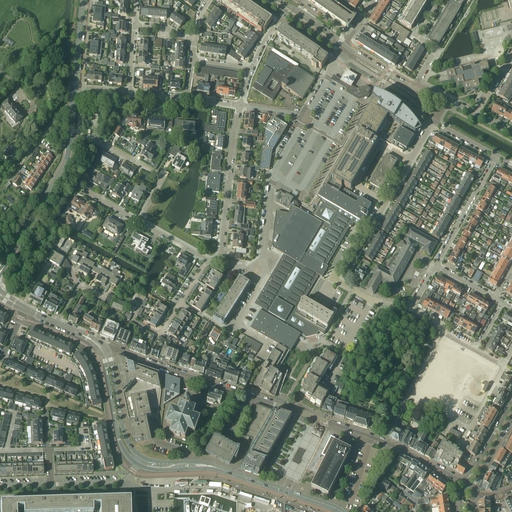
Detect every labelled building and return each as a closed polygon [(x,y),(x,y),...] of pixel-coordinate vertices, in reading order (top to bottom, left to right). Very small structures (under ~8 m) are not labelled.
[(127,9),(128,3),(124,2),(124,0),(112,0),(112,2),(117,2),(121,6),(120,9),(127,9)] [(264,31),(272,20),(272,19),(264,14),(243,0),(216,0),(216,1),(261,32),(263,30),(264,31)] [(348,29),(351,26),(354,22),(356,18),(358,14),(357,16),(356,17),(331,0),(306,0),(346,27),(348,29)] [(351,0),(348,5),(355,9),(358,4),(351,0)] [(412,0),(399,22),(411,29),(428,0),(412,0)] [(463,3),(464,0),(452,0),(451,2),(450,2),(428,40),(437,46),(460,8),(463,3)] [(381,1),(378,6),(385,10),(388,6),(381,1)] [(94,9),(93,16),(102,17),(105,17),(111,18),(111,15),(105,14),(106,6),(103,6),(103,3),(98,3),(97,9),(94,9)] [(378,6),(375,12),(381,16),(385,10),(378,6)] [(215,9),(212,14),(219,18),(222,14),(215,9)] [(375,12),(372,16),(378,20),(381,16),(375,12)] [(170,20),(175,24),(180,17),(174,13),(170,20)] [(212,14),(208,19),(215,24),(219,18),(212,14)] [(93,16),(93,23),(97,23),(96,26),(104,27),(104,24),(101,24),(101,20),(105,20),(105,17),(102,17),(93,16)] [(375,25),(378,20),(372,16),(369,21),(375,25)] [(180,17),(175,24),(180,27),(185,21),(180,17)] [(121,20),(113,19),(112,23),(119,23),(119,29),(118,29),(118,32),(125,33),(126,23),(121,23),(121,20)] [(205,29),(205,31),(210,32),(211,30),(215,24),(208,19),(204,25),(205,25),(203,28),(205,29)] [(367,28),(361,37),(368,41),(375,31),(368,26),(367,28)] [(318,66),(321,69),(328,59),(282,28),(277,36),(280,38),(280,39),(280,41),(282,43),(283,41),(286,44),(286,45),(288,47),(289,46),(292,48),(292,50),(294,51),(295,50),(298,52),(298,54),(300,55),(301,54),(304,56),(304,58),(306,60),(307,58),(310,61),(311,62),(312,64),(311,65),(316,68),(318,66)] [(375,31),(368,41),(375,45),(379,39),(381,35),(375,31)] [(251,34),(248,39),(255,43),(258,38),(251,34)] [(381,35),(379,39),(385,43),(388,39),(381,35)] [(358,42),(357,43),(364,48),(368,41),(361,37),(360,38),(358,42)] [(91,42),(90,49),(98,50),(102,50),(102,43),(102,40),(95,39),(95,42),(91,42)] [(248,39),(244,45),(251,49),(255,43),(248,39)] [(379,39),(375,45),(381,49),(383,48),(385,43),(379,39)] [(385,43),(383,48),(389,52),(395,43),(388,39),(385,43)] [(405,41),(403,44),(407,47),(408,48),(410,45),(411,42),(409,41),(406,39),(405,41)] [(368,41),(364,48),(370,52),(375,45),(368,41)] [(389,52),(388,53),(399,60),(405,50),(399,46),(395,43),(389,52)] [(244,45),(240,50),(247,54),(251,49),(244,45)] [(375,45),(370,52),(377,56),(381,49),(375,45)] [(417,46),(414,52),(421,56),(424,51),(417,46)] [(381,49),(377,56),(384,60),(388,53),(389,52),(383,48),(381,49)] [(90,49),(89,56),(93,56),(93,59),(100,60),(100,57),(101,57),(102,50),(98,50),(90,49)] [(238,62),(241,57),(237,54),(231,50),(228,55),(238,62)] [(237,54),(241,57),(244,59),(247,54),(240,50),(237,54)] [(288,92),(289,91),(302,100),(315,80),(295,67),(282,59),(282,60),(278,58),(279,57),(270,52),(267,56),(268,57),(266,61),(267,62),(264,66),(265,67),(252,88),(269,99),(273,93),(266,90),(272,81),(278,85),(282,87),(282,88),(288,92)] [(414,52),(411,57),(418,61),(421,56),(414,52)] [(388,53),(384,60),(391,65),(395,67),(396,65),(398,61),(399,60),(388,53)] [(411,57),(407,63),(414,67),(418,61),(411,57)] [(404,68),(411,72),(414,67),(407,63),(404,68)] [(446,73),(448,81),(455,79),(456,87),(463,85),(465,93),(480,89),(478,81),(484,80),(483,72),(489,71),(487,63),(479,65),(479,66),(475,67),(474,64),(458,68),(459,71),(454,72),(454,71),(446,73)] [(357,75),(346,69),(340,79),(351,86),(357,75)] [(168,77),(168,87),(171,87),(171,89),(180,89),(180,86),(181,86),(182,81),(176,80),(176,82),(172,82),(172,78),(173,78),(173,72),(172,72),(169,72),(169,74),(168,77)] [(116,75),(115,84),(121,85),(122,82),(123,82),(123,75),(116,75)] [(336,77),(333,82),(346,89),(349,91),(348,90),(348,87),(350,86),(351,86),(341,80),(340,79),(336,77)] [(143,78),(143,87),(150,87),(151,78),(143,78)] [(151,78),(150,87),(157,88),(158,79),(151,78)] [(502,85),(511,91),(511,84),(505,80),(502,85)] [(499,90),(511,98),(511,96),(511,91),(502,85),(499,90)] [(230,89),(228,96),(235,97),(235,92),(236,92),(237,87),(234,86),(233,90),(233,89),(231,89),(230,89)] [(350,86),(348,87),(348,90),(349,91),(359,97),(367,95),(368,95),(371,89),(366,87),(358,89),(357,89),(352,86),(351,86),(350,86)] [(502,101),(508,104),(511,98),(499,90),(496,95),(503,99),(502,101)] [(374,96),(372,101),(373,102),(384,109),(385,108),(388,109),(389,110),(388,111),(389,113),(393,116),(391,120),(390,120),(379,140),(402,153),(403,153),(414,134),(415,134),(416,134),(421,130),(422,130),(421,129),(420,128),(419,127),(419,126),(418,124),(417,123),(415,121),(414,119),(413,118),(411,116),(410,115),(408,113),(407,112),(405,111),(404,110),(402,108),(401,107),(399,106),(397,105),(395,104),(394,103),(392,102),(390,101),(388,100),(387,100),(385,99),(383,98),(381,97),(380,97),(378,96),(377,96),(375,96),(374,95),(374,96)] [(1,104),(0,104),(0,108),(2,111),(5,109),(6,110),(4,112),(15,124),(21,118),(15,111),(11,106),(14,105),(8,98),(1,104)] [(495,105),(491,111),(497,114),(501,108),(497,106),(498,104),(499,101),(496,100),(494,104),(495,105)] [(358,136),(333,180),(337,182),(336,184),(341,188),(343,185),(350,189),(373,151),(378,141),(379,140),(390,120),(391,120),(393,116),(389,113),(388,111),(389,110),(388,109),(385,108),(384,109),(373,102),(358,129),(356,132),(358,133),(356,135),(358,136)] [(501,108),(497,114),(503,117),(507,111),(501,108)] [(507,111),(503,117),(509,120),(511,114),(511,113),(511,111),(511,110),(510,109),(508,108),(507,111)] [(217,118),(216,128),(224,129),(226,114),(217,113),(218,112),(213,111),(212,117),(217,118)] [(245,114),(245,122),(253,123),(254,115),(245,114)] [(127,125),(132,125),(132,129),(134,129),(134,130),(135,130),(137,131),(138,130),(138,129),(140,129),(141,126),(141,118),(128,117),(127,125)] [(149,118),(148,128),(157,128),(157,131),(164,132),(165,120),(149,118)] [(262,147),(262,148),(259,169),(260,169),(268,170),(269,170),(272,151),(287,127),(287,126),(274,118),(273,118),(265,130),(264,145),(265,146),(264,146),(262,146),(262,147)] [(175,121),(174,131),(180,131),(180,129),(183,130),(183,131),(194,132),(194,131),(195,131),(195,123),(183,122),(184,122),(175,121)] [(245,122),(244,129),(253,130),(253,123),(245,122)] [(118,128),(114,134),(119,138),(123,131),(118,128)] [(208,142),(214,142),(214,148),(217,148),(217,149),(222,150),(222,149),(223,149),(224,137),(209,135),(208,142)] [(436,135),(432,142),(438,145),(442,138),(436,135)] [(246,147),(246,151),(250,151),(250,148),(251,141),(255,141),(255,138),(247,137),(246,140),(244,140),(243,147),(246,147)] [(442,138),(438,145),(444,148),(447,141),(442,138)] [(447,141),(444,148),(450,151),(453,145),(447,141)] [(148,143),(141,155),(148,159),(148,158),(152,160),(155,154),(152,152),(155,147),(148,143)] [(127,148),(126,151),(127,151),(128,153),(132,155),(136,147),(133,145),(131,147),(129,147),(129,148),(129,149),(127,148)] [(453,145),(450,151),(456,154),(459,148),(453,145)] [(175,146),(170,155),(176,159),(172,166),(180,170),(180,169),(181,170),(183,166),(182,166),(185,161),(186,160),(185,160),(186,159),(187,160),(190,155),(186,152),(184,155),(178,152),(180,149),(175,146)] [(9,160),(15,153),(9,148),(2,156),(7,159),(9,160)] [(461,149),(457,155),(463,158),(467,152),(461,149)] [(210,171),(215,171),(221,172),(221,168),(220,168),(221,157),(221,153),(212,152),(210,171)] [(251,152),(245,152),(245,155),(242,154),(241,162),(248,162),(249,155),(250,155),(251,152)] [(426,152),(424,156),(431,160),(434,156),(426,152)] [(467,152),(463,158),(469,161),(472,155),(467,152)] [(40,157),(49,163),(52,159),(45,154),(43,156),(41,155),(40,157)] [(105,154),(100,162),(111,168),(110,170),(114,172),(117,166),(114,164),(116,160),(105,154)] [(387,155),(370,184),(380,190),(397,161),(387,155)] [(472,155),(469,161),(472,163),(471,166),(474,167),(475,165),(478,158),(472,155)] [(421,160),(429,164),(431,160),(424,156),(421,160)] [(41,160),(39,162),(46,167),(49,163),(40,157),(39,159),(41,160)] [(478,158),(475,165),(481,168),(484,161),(478,158)] [(419,164),(426,168),(429,164),(421,160),(419,164)] [(35,165),(44,171),(46,167),(39,162),(38,164),(36,163),(35,165)] [(417,168),(424,172),(426,168),(419,164),(417,168)] [(35,168),(34,171),(41,175),(44,171),(35,165),(33,167),(35,168)] [(124,165),(120,172),(131,178),(135,171),(124,165)] [(241,169),(240,178),(250,180),(251,170),(253,171),(254,168),(244,167),(244,170),(241,169)] [(414,172),(422,176),(424,172),(417,168),(414,172)] [(501,180),(502,179),(505,172),(499,169),(498,172),(496,175),(495,175),(493,178),(498,181),(500,179),(501,180)] [(29,173),(38,179),(41,175),(34,171),(32,173),(31,171),(29,173)] [(414,172),(411,177),(419,181),(422,176),(414,172)] [(505,172),(502,179),(507,182),(511,175),(505,172)] [(27,177),(36,183),(38,179),(29,173),(28,175),(27,177)] [(108,185),(111,187),(116,179),(112,177),(111,180),(99,173),(96,178),(92,176),(89,182),(105,191),(108,185)] [(219,193),(220,175),(209,174),(209,177),(208,177),(207,181),(206,187),(209,187),(209,192),(212,193),(212,192),(219,193)] [(463,178),(464,178),(471,182),(472,183),(473,181),(472,180),(473,178),(466,174),(463,178)] [(21,181),(23,183),(25,184),(24,186),(31,191),(33,186),(25,181),(22,179),(20,178),(17,176),(15,180),(12,184),(17,187),(21,181)] [(25,181),(33,186),(36,183),(27,177),(26,179),(25,181)] [(410,178),(408,183),(415,187),(418,183),(410,178)] [(462,182),(469,187),(471,182),(464,178),(462,182)] [(260,311),(250,329),(277,345),(266,364),(257,379),(254,383),(253,385),(262,390),(261,391),(273,395),(274,392),(279,394),(280,393),(280,392),(282,385),(285,379),(285,377),(287,374),(287,372),(285,371),(283,369),(284,367),(284,366),(282,364),(289,352),(290,353),(294,346),(295,343),(298,339),(301,334),(306,338),(311,337),(317,335),(318,332),(323,335),(334,317),(337,312),(334,311),(331,315),(329,314),(327,313),(325,312),(322,310),(321,309),(317,307),(316,306),(312,304),(311,304),(307,302),(306,301),(304,300),(318,275),(322,278),(323,275),(324,274),(328,267),(326,266),(338,246),(339,244),(348,230),(349,227),(351,228),(351,227),(352,226),(352,225),(353,224),(354,222),(353,222),(354,221),(354,220),(355,219),(357,220),(358,220),(359,221),(360,221),(361,222),(364,217),(364,216),(365,217),(366,217),(368,214),(366,213),(371,205),(341,188),(336,184),(337,182),(333,180),(329,187),(328,188),(328,187),(325,185),(318,197),(321,199),(317,206),(316,206),(315,206),(314,206),(314,207),(313,207),(313,208),(313,209),(313,210),(314,210),(314,211),(311,217),(298,209),(293,206),(290,211),(288,214),(276,212),(275,220),(274,230),(274,231),(272,247),(271,248),(283,255),(262,292),(254,305),(262,309),(261,311),(260,311)] [(462,182),(459,186),(467,190),(469,187),(462,182)] [(406,187),(413,191),(415,187),(408,183),(406,187)] [(118,184),(112,194),(113,195),(112,195),(116,198),(117,197),(120,199),(124,193),(127,195),(131,188),(126,185),(125,187),(122,186),(118,184)] [(140,188),(136,185),(132,192),(133,193),(132,195),(133,195),(131,198),(134,200),(135,200),(138,202),(143,194),(141,193),(143,190),(144,191),(146,188),(141,185),(140,188)] [(238,185),(237,193),(246,193),(250,194),(250,189),(247,189),(247,186),(238,185)] [(457,190),(464,195),(467,190),(459,186),(457,190)] [(403,191),(411,195),(413,191),(406,187),(403,191)] [(487,191),(498,196),(497,196),(499,192),(490,187),(487,191)] [(455,195),(462,199),(464,195),(457,190),(455,195)] [(401,195),(408,200),(411,195),(403,191),(401,195)] [(276,203),(287,209),(290,211),(293,206),(294,204),(294,201),(292,201),(293,199),(286,195),(280,192),(276,198),(276,199),(276,200),(277,200),(277,202),(276,203)] [(236,200),(246,201),(246,193),(237,193),(236,200)] [(398,199),(406,204),(408,200),(401,195),(398,199)] [(483,198),(494,205),(496,201),(492,198),(485,195),(483,198)] [(451,201),(459,205),(461,201),(454,196),(451,201)] [(75,200),(73,204),(80,208),(77,213),(77,214),(82,217),(81,219),(85,221),(86,219),(88,220),(88,219),(89,217),(91,217),(93,218),(95,217),(96,215),(97,214),(96,212),(94,211),(95,210),(85,205),(85,206),(83,205),(84,202),(76,198),(75,197),(74,199),(75,200)] [(206,198),(205,201),(208,201),(210,201),(209,209),(207,208),(206,214),(207,214),(207,218),(212,219),(212,215),(216,215),(218,202),(215,201),(215,199),(208,198),(206,198)] [(481,202),(490,207),(491,205),(493,207),(494,205),(483,198),(481,202)] [(398,199),(396,204),(403,208),(406,204),(398,199)] [(449,205),(456,209),(459,205),(451,201),(449,205)] [(481,202),(479,206),(489,212),(490,210),(489,209),(490,207),(481,202)] [(443,207),(447,209),(454,213),(456,209),(449,205),(445,203),(443,207)] [(236,208),(235,216),(241,217),(244,217),(245,210),(245,208),(254,209),(255,207),(255,206),(245,205),(239,204),(238,208),(236,208)] [(393,209),(400,214),(402,210),(395,205),(393,209)] [(476,210),(483,214),(484,212),(488,214),(492,216),(493,214),(489,212),(479,206),(476,210)] [(393,209),(390,214),(397,218),(400,214),(393,209)] [(447,209),(444,213),(452,217),(454,213),(447,209)] [(473,216),(482,221),(483,219),(481,218),(482,216),(475,212),(473,216)] [(388,218),(395,222),(397,218),(390,214),(388,218)] [(443,215),(441,219),(448,223),(451,219),(443,215)] [(57,223),(67,229),(68,227),(69,228),(70,227),(72,226),(73,225),(73,222),(73,221),(72,220),(71,217),(69,216),(66,217),(65,216),(64,217),(61,216),(57,223)] [(235,216),(234,224),(239,225),(239,226),(238,226),(238,229),(248,230),(249,226),(243,225),(244,217),(241,217),(235,216)] [(385,222),(392,226),(395,222),(388,218),(385,222)] [(109,220),(104,228),(106,229),(105,231),(109,234),(110,233),(115,223),(113,222),(113,223),(109,220)] [(205,232),(200,231),(200,233),(200,236),(212,237),(213,233),(211,233),(212,225),(214,225),(214,222),(213,222),(213,221),(207,220),(207,221),(205,221),(205,224),(206,224),(205,232)] [(469,224),(477,229),(479,227),(476,226),(477,224),(471,220),(469,224)] [(383,226),(390,230),(392,226),(385,222),(383,226)] [(110,233),(109,234),(113,236),(114,234),(117,235),(121,227),(117,225),(117,224),(115,223),(110,233)] [(437,227),(444,231),(446,227),(439,223),(437,227)] [(466,228),(473,232),(474,230),(476,231),(481,233),(482,231),(478,229),(477,229),(469,224),(466,228)] [(383,226),(380,230),(387,235),(390,230),(383,226)] [(437,227),(434,231),(442,235),(444,231),(437,227)] [(381,268),(377,266),(372,273),(371,272),(369,275),(371,276),(365,288),(367,289),(366,291),(373,295),(381,281),(384,283),(383,284),(385,286),(386,284),(391,287),(392,284),(395,286),(418,245),(424,248),(422,252),(430,256),(437,243),(409,228),(405,236),(403,240),(402,240),(398,248),(401,249),(397,256),(395,255),(387,268),(390,269),(388,272),(384,270),(390,259),(388,257),(381,268)] [(464,232),(473,237),(474,237),(476,233),(473,232),(466,228),(464,232)] [(234,235),(233,242),(243,243),(243,236),(248,237),(248,232),(241,231),(240,235),(234,235)] [(434,231),(431,235),(439,240),(440,237),(442,238),(442,236),(442,235),(434,231)] [(148,240),(134,232),(131,238),(140,243),(136,250),(147,256),(150,250),(144,247),(148,240)] [(377,236),(384,241),(386,236),(379,232),(377,236)] [(374,240),(382,245),(384,241),(377,236),(374,240)] [(60,249),(65,240),(61,237),(56,246),(60,249)] [(459,242),(467,247),(470,243),(461,238),(459,242)] [(374,240),(372,245),(379,249),(382,245),(374,240)] [(236,249),(236,253),(246,254),(246,250),(242,250),(243,243),(233,242),(232,249),(236,249)] [(369,249),(376,254),(379,249),(372,245),(369,249)] [(454,250),(463,255),(467,257),(468,255),(466,254),(465,254),(464,253),(462,251),(463,249),(457,246),(454,250)] [(367,253),(374,258),(376,254),(369,249),(367,253)] [(452,254),(461,259),(463,255),(454,250),(452,254)] [(52,251),(47,260),(49,262),(61,269),(61,268),(59,267),(64,258),(64,257),(56,252),(55,254),(52,251)] [(76,265),(77,263),(79,259),(82,260),(84,261),(85,258),(86,258),(88,254),(83,252),(82,254),(77,252),(72,262),(76,265)] [(365,257),(372,261),(374,258),(367,253),(365,257)] [(511,256),(505,253),(502,257),(510,261),(511,257),(511,256)] [(450,257),(459,263),(461,259),(452,254),(450,257)] [(182,267),(181,269),(186,273),(190,266),(187,265),(190,259),(181,255),(176,263),(182,267)] [(459,263),(450,257),(448,262),(456,266),(455,267),(458,269),(461,264),(459,263)] [(78,271),(83,274),(90,261),(86,258),(85,258),(84,261),(82,260),(79,259),(77,263),(81,266),(78,271)] [(62,265),(66,270),(71,267),(66,259),(63,265),(62,265)] [(502,259),(499,265),(506,268),(509,263),(502,259)] [(90,261),(83,274),(87,276),(90,271),(94,273),(97,268),(93,266),(95,264),(90,261)] [(499,265),(496,270),(503,274),(506,268),(499,265)] [(369,273),(365,271),(366,269),(363,267),(362,269),(359,267),(353,276),(362,281),(366,275),(367,276),(369,273)] [(96,281),(100,283),(107,271),(102,268),(100,270),(97,268),(94,273),(99,275),(96,281)] [(112,283),(111,284),(116,287),(121,276),(117,274),(118,271),(114,269),(111,273),(112,273),(110,276),(114,279),(112,283)] [(496,270),(493,275),(500,279),(503,274),(496,270)] [(107,271),(100,283),(105,286),(108,280),(112,283),(114,279),(110,276),(112,273),(111,273),(107,271)] [(211,277),(220,282),(223,277),(214,272),(211,277)] [(164,281),(164,280),(162,284),(166,286),(164,290),(171,294),(173,290),(174,290),(176,287),(172,285),(172,284),(175,278),(168,274),(164,281)] [(493,275),(490,279),(498,283),(498,282),(500,279),(493,275)] [(208,281),(217,287),(220,282),(211,277),(208,281)] [(439,286),(443,279),(439,277),(435,283),(434,283),(432,286),(433,287),(436,288),(437,285),(439,286)] [(239,278),(214,318),(213,319),(224,325),(242,297),(241,298),(242,299),(251,285),(250,284),(249,283),(241,278),(239,278)] [(439,291),(440,291),(438,294),(440,295),(447,282),(443,279),(439,286),(441,287),(439,291)] [(488,283),(496,288),(498,283),(490,279),(488,283)] [(206,286),(214,291),(217,287),(208,281),(206,286)] [(447,282),(440,295),(441,296),(443,293),(443,294),(445,290),(447,291),(451,284),(447,282)] [(34,288),(28,300),(40,306),(43,299),(49,289),(46,287),(46,286),(45,285),(44,285),(43,284),(42,284),(41,283),(41,284),(40,284),(37,283),(34,288)] [(448,295),(446,299),(448,300),(455,286),(451,284),(447,291),(449,292),(447,295),(448,295)] [(455,286),(448,300),(449,301),(451,298),(449,297),(450,296),(452,297),(453,294),(455,295),(459,288),(455,286)] [(201,294),(209,299),(212,294),(204,289),(201,293),(201,294)] [(198,298),(206,304),(209,299),(201,294),(201,293),(198,298)] [(469,304),(472,305),(476,297),(470,294),(466,302),(466,303),(469,305),(469,304)] [(50,295),(43,308),(55,313),(58,307),(62,309),(65,303),(61,301),(60,302),(56,300),(57,299),(50,295)] [(431,302),(427,308),(431,310),(439,296),(437,295),(434,299),(432,303),(431,302)] [(439,296),(431,310),(435,313),(439,306),(437,305),(438,301),(440,297),(439,296)] [(476,297),(472,305),(474,307),(474,306),(478,307),(482,300),(476,297)] [(77,306),(72,315),(78,319),(79,318),(80,318),(79,317),(84,309),(80,307),(84,300),(81,298),(77,306)] [(195,303),(203,308),(206,304),(198,298),(195,303)] [(114,299),(110,308),(124,314),(128,305),(114,299)] [(439,306),(435,313),(439,315),(447,300),(445,299),(443,304),(442,304),(440,307),(439,306)] [(447,300),(439,315),(443,317),(447,310),(445,309),(447,306),(446,306),(449,301),(447,300)] [(479,315),(479,316),(482,318),(486,312),(489,306),(489,304),(482,300),(478,307),(482,310),(479,315)] [(201,313),(203,308),(195,303),(192,307),(201,313)] [(156,309),(164,314),(167,310),(158,304),(155,309),(156,309)] [(447,310),(443,317),(447,319),(448,319),(451,313),(453,309),(449,307),(447,311),(447,310)] [(153,314),(161,319),(164,314),(156,309),(155,309),(153,314)] [(179,315),(188,321),(191,316),(182,311),(179,315)] [(506,313),(502,320),(508,323),(511,316),(506,313),(506,314),(506,313)] [(156,322),(158,324),(161,319),(153,314),(150,318),(156,322)] [(453,323),(458,325),(463,315),(461,314),(459,317),(457,316),(453,323)] [(465,322),(462,327),(466,330),(470,322),(474,315),(472,314),(467,322),(465,321),(465,322)] [(79,319),(80,318),(79,318),(78,319),(72,315),(68,321),(76,325),(79,319)] [(92,325),(93,322),(94,320),(86,315),(83,320),(92,325)] [(177,320),(186,326),(188,321),(179,315),(177,320)] [(470,322),(466,330),(470,332),(473,325),(471,324),(476,316),(474,315),(470,322)] [(147,323),(155,328),(158,324),(156,322),(150,318),(147,323)] [(473,325),(470,332),(474,334),(478,327),(482,320),(480,318),(475,327),(473,325)] [(92,325),(90,329),(98,333),(103,322),(98,320),(96,323),(94,322),(94,320),(93,322),(92,325)] [(174,325),(183,330),(186,326),(177,320),(174,325)] [(107,321),(101,334),(100,336),(113,341),(120,327),(107,321)] [(206,333),(210,325),(206,323),(202,331),(206,333)] [(171,329),(180,335),(183,330),(174,325),(171,329)] [(495,331),(502,335),(504,332),(506,334),(511,337),(511,335),(511,334),(505,330),(498,326),(495,331)] [(215,328),(210,336),(217,341),(222,332),(215,328)] [(31,341),(36,331),(30,329),(27,336),(30,338),(29,340),(31,341)] [(177,340),(180,335),(171,329),(168,334),(177,340)] [(38,341),(41,333),(36,331),(31,341),(33,342),(34,340),(38,341)] [(116,342),(121,344),(126,333),(120,331),(116,342)] [(493,336),(507,344),(509,341),(504,338),(504,339),(501,337),(502,335),(495,331),(493,336)] [(46,336),(41,333),(38,341),(41,342),(40,345),(42,346),(46,336)] [(126,333),(121,344),(126,346),(131,335),(126,333)] [(46,336),(42,346),(44,347),(45,344),(48,346),(51,338),(46,336)] [(228,336),(225,341),(230,344),(233,339),(228,336)] [(490,340),(497,344),(499,341),(501,343),(506,346),(507,344),(493,336),(490,340)] [(51,338),(48,346),(51,347),(51,348),(50,349),(50,350),(52,350),(53,349),(54,347),(56,341),(57,340),(52,338),(51,338)] [(247,348),(256,353),(261,346),(247,338),(242,347),(246,349),(247,348)] [(16,339),(13,345),(23,349),(26,343),(21,341),(16,339)] [(132,342),(130,349),(129,350),(135,352),(137,346),(138,344),(139,341),(134,339),(133,342),(132,342)] [(53,349),(52,350),(54,351),(55,350),(55,349),(59,350),(59,349),(62,343),(62,342),(57,340),(56,341),(54,347),(53,349)] [(488,345),(502,353),(504,350),(499,347),(498,348),(496,346),(497,344),(490,340),(488,345)] [(137,346),(135,352),(145,356),(148,348),(142,346),(144,343),(139,341),(138,344),(137,346)] [(63,354),(67,345),(62,342),(62,343),(59,350),(62,352),(61,354),(63,355),(63,354)] [(21,355),(23,349),(13,345),(11,350),(16,352),(21,355)] [(63,354),(63,355),(65,356),(65,355),(66,353),(69,355),(69,354),(72,348),(73,347),(67,345),(67,346),(64,352),(63,354)] [(485,349),(492,353),(494,351),(496,352),(496,353),(501,355),(502,353),(488,345),(485,349)] [(443,347),(441,351),(448,355),(450,351),(443,347)] [(153,348),(151,354),(151,356),(157,359),(160,351),(153,348)] [(163,348),(159,359),(165,361),(169,349),(163,348)] [(169,349),(165,361),(170,363),(174,351),(169,349)] [(79,351),(73,356),(73,357),(76,361),(79,359),(83,355),(81,352),(80,351),(79,351)] [(174,351),(170,363),(175,364),(179,353),(174,351)] [(300,386),(303,387),(301,391),(299,395),(302,397),(303,395),(321,406),(322,404),(328,394),(327,394),(328,393),(323,390),(322,391),(317,388),(316,387),(328,367),(330,368),(337,358),(326,352),(324,351),(318,361),(315,359),(313,363),(314,363),(300,386)] [(75,365),(76,366),(80,364),(84,361),(86,359),(83,355),(79,359),(76,361),(77,362),(78,363),(75,365)] [(181,359),(178,366),(187,369),(189,363),(188,362),(188,361),(188,362),(190,358),(184,356),(182,359),(183,359),(182,360),(181,359)] [(194,371),(203,374),(206,364),(208,360),(204,358),(202,363),(202,364),(196,363),(197,363),(194,371)] [(255,358),(251,365),(260,370),(264,364),(264,363),(255,358)] [(6,359),(3,366),(14,371),(17,364),(16,364),(17,363),(13,361),(13,362),(6,359)] [(76,366),(77,368),(80,366),(81,369),(85,366),(89,364),(88,362),(86,359),(84,361),(80,364),(76,366)] [(127,363),(117,359),(123,387),(124,393),(124,394),(130,422),(129,422),(130,427),(133,440),(134,443),(136,443),(151,440),(150,436),(152,418),(153,409),(158,409),(157,419),(161,390),(159,383),(161,383),(158,373),(132,364),(127,363)] [(189,365),(188,370),(194,371),(197,363),(196,363),(196,361),(192,360),(191,361),(190,365),(189,365)] [(222,361),(221,363),(213,360),(211,365),(209,371),(207,370),(206,375),(214,378),(216,370),(217,368),(219,368),(222,361)] [(227,366),(228,363),(222,361),(219,368),(225,370),(227,366)] [(17,364),(14,371),(22,374),(25,367),(22,366),(23,364),(18,362),(17,364)] [(435,362),(433,366),(440,370),(442,367),(435,362)] [(85,366),(81,369),(84,373),(91,370),(92,369),(89,364),(85,366)] [(25,376),(33,379),(36,372),(33,371),(33,370),(30,368),(29,369),(28,369),(25,376)] [(91,370),(84,373),(85,377),(94,374),(92,370),(92,369),(91,370)] [(216,370),(214,378),(220,380),(221,376),(223,372),(216,370)] [(227,371),(224,381),(230,383),(234,371),(232,370),(232,373),(227,371)] [(430,370),(428,373),(435,378),(438,374),(430,370)] [(36,372),(33,379),(41,382),(44,376),(45,373),(40,371),(39,374),(36,372)] [(234,371),(230,383),(236,385),(240,374),(234,372),(235,371),(234,371)] [(242,375),(239,384),(246,386),(247,382),(248,382),(252,373),(251,373),(251,372),(248,371),(248,372),(245,371),(243,375),(242,375)] [(163,406),(164,405),(177,398),(179,397),(180,390),(180,380),(179,380),(165,375),(165,391),(163,406)] [(504,383),(511,387),(511,379),(503,375),(500,381),(504,383)] [(45,384),(53,387),(57,378),(52,376),(51,379),(48,377),(45,384)] [(426,377),(424,381),(431,385),(433,381),(426,377)] [(57,378),(53,387),(61,391),(63,384),(60,383),(61,381),(57,378)] [(423,382),(421,386),(429,391),(431,387),(423,382)] [(509,393),(511,387),(504,383),(501,389),(509,393)] [(77,390),(67,386),(64,392),(74,397),(77,390)] [(421,386),(418,391),(426,395),(429,391),(421,386)] [(499,394),(496,399),(504,404),(509,395),(499,389),(497,393),(499,394)] [(210,390),(208,398),(207,400),(207,403),(213,405),(214,404),(216,404),(217,403),(220,404),(223,394),(210,390)] [(418,391),(416,395),(424,399),(426,395),(418,391)] [(4,392),(3,399),(11,401),(13,394),(4,392)] [(16,395),(14,402),(23,404),(25,397),(16,395)] [(416,395),(413,399),(421,404),(424,400),(416,395)] [(25,397),(23,404),(26,405),(25,408),(30,409),(31,407),(33,400),(25,397)] [(329,398),(322,410),(322,411),(321,413),(331,417),(337,400),(329,398)] [(413,399),(411,403),(419,408),(421,404),(413,399)] [(496,399),(492,408),(497,411),(499,408),(501,409),(504,404),(496,399)] [(33,400),(31,407),(39,409),(41,402),(33,400)] [(169,433),(172,434),(185,439),(188,431),(195,434),(201,417),(194,415),(196,408),(191,406),(192,403),(186,401),(185,404),(180,402),(177,409),(170,407),(165,423),(172,426),(169,433)] [(337,402),(333,414),(344,418),(348,405),(337,402)] [(252,440),(246,458),(244,463),(241,469),(258,476),(261,471),(260,471),(265,463),(266,461),(267,461),(266,460),(291,418),(278,413),(279,413),(276,411),(275,412),(257,404),(245,438),(246,438),(249,439),(252,440)] [(353,421),(353,424),(367,428),(371,416),(349,408),(345,419),(353,421)] [(54,410),(52,417),(57,418),(57,421),(62,422),(62,420),(63,420),(65,413),(54,410)] [(481,427),(489,431),(498,414),(490,410),(481,427)] [(68,414),(66,421),(77,424),(79,417),(68,414)] [(32,421),(30,421),(30,427),(42,427),(41,421),(38,421),(38,418),(32,419),(32,421)] [(53,432),(53,438),(64,438),(64,432),(70,432),(70,428),(63,429),(63,432),(53,432)] [(393,428),(389,436),(388,437),(399,443),(403,435),(405,432),(404,432),(403,434),(399,432),(399,431),(397,429),(396,430),(393,428)] [(455,438),(458,440),(461,435),(458,433),(453,431),(453,430),(450,429),(448,434),(450,435),(451,435),(456,438),(455,438)] [(480,430),(477,435),(484,439),(485,438),(487,434),(484,432),(480,430)] [(403,435),(399,443),(407,447),(408,445),(410,447),(414,440),(416,437),(413,436),(405,432),(403,435)] [(474,442),(474,441),(477,435),(473,432),(469,439),(474,442)] [(414,440),(410,447),(409,448),(413,450),(423,456),(428,447),(426,446),(427,445),(424,443),(424,442),(427,437),(421,434),(419,433),(417,436),(419,438),(417,441),(414,440)] [(477,435),(474,441),(481,445),(484,439),(477,435)] [(64,444),(64,447),(70,446),(70,443),(65,443),(64,438),(53,438),(53,444),(64,444)] [(208,451),(206,454),(223,459),(230,447),(215,438),(214,441),(208,451)] [(318,474),(311,487),(328,496),(351,450),(334,442),(333,442),(335,439),(331,438),(323,455),(327,457),(318,474)] [(235,449),(232,458),(234,458),(233,461),(236,456),(239,458),(246,459),(252,440),(249,439),(246,448),(239,446),(237,450),(235,449)] [(437,459),(436,460),(455,470),(459,464),(464,455),(457,451),(456,450),(443,443),(434,458),(437,459)] [(465,446),(463,450),(462,452),(471,458),(472,455),(475,457),(480,447),(473,443),(470,449),(465,446)] [(425,455),(431,460),(436,453),(434,451),(437,447),(433,444),(425,455)] [(493,462),(504,468),(511,456),(500,450),(493,462)] [(405,466),(408,459),(405,457),(399,467),(401,468),(403,465),(405,466)] [(407,467),(405,470),(404,472),(406,473),(407,471),(413,461),(408,459),(405,466),(407,467)] [(413,461),(400,483),(409,490),(425,469),(417,464),(413,461)] [(493,463),(490,469),(495,472),(498,466),(493,463)] [(459,464),(455,470),(463,475),(467,466),(464,465),(463,466),(459,464)] [(425,469),(409,490),(413,493),(417,489),(424,481),(429,473),(429,472),(425,469)] [(417,489),(413,493),(412,496),(417,499),(421,498),(424,493),(425,494),(424,496),(426,497),(427,495),(429,492),(431,490),(433,490),(440,480),(429,472),(429,473),(424,481),(417,489)] [(485,479),(484,482),(489,485),(495,474),(492,473),(491,473),(488,472),(484,478),(485,479)] [(489,485),(486,490),(492,492),(498,479),(499,476),(495,474),(489,485)] [(427,495),(426,497),(434,496),(437,493),(435,492),(436,490),(442,494),(448,486),(440,480),(433,490),(431,490),(429,492),(427,495)] [(393,491),(395,488),(390,485),(383,481),(379,488),(383,490),(383,489),(387,491),(389,487),(391,489),(391,490),(393,491)] [(201,497),(200,502),(208,505),(210,499),(202,496),(201,497)] [(442,498),(418,502),(418,506),(430,504),(430,506),(436,505),(436,509),(449,507),(447,498),(447,497),(442,498)] [(0,511),(15,511),(16,510),(17,509),(18,509),(19,509),(23,509),(22,511),(91,511),(92,507),(97,507),(99,507),(99,511),(129,511),(129,500),(99,501),(92,501),(23,503),(19,504),(15,504),(0,504),(0,511)] [(479,508),(479,509),(490,509),(490,500),(478,501),(479,508)] [(408,502),(405,506),(411,510),(414,506),(411,504),(408,502)]
